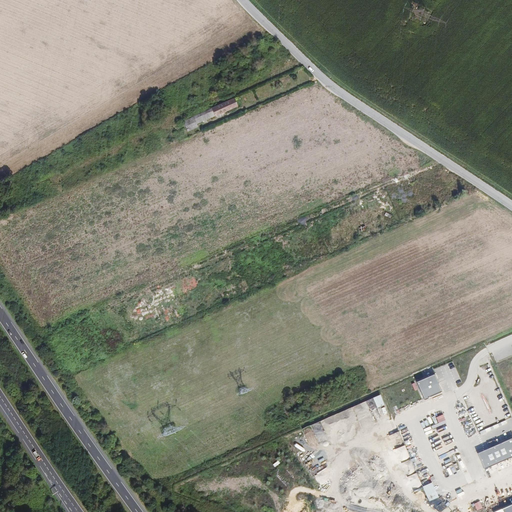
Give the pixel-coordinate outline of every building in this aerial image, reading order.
[(180,125),(185,135),(195,130),(194,127),(213,119),(235,109),(232,101),(210,111),(210,112),(180,125)] [(435,374),(417,382),(425,400),(429,399),(428,398),(443,392),(435,374)] [(377,407),(384,404),(380,394),(373,397),(377,407)] [(317,422),(302,429),(307,440),(313,437),(312,435),(316,434),(313,428),(315,427),(316,429),(319,427),(317,422)] [(511,460),(511,438),(478,453),(487,472),(511,460)] [(432,511),(444,506),(434,483),(422,488),(432,511)]
